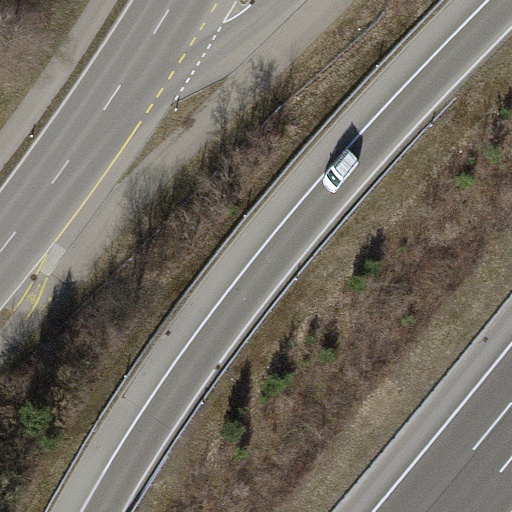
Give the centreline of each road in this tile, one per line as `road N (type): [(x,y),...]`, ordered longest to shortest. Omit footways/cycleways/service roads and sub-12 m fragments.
road 1 (motorway): [(511,4),(285,251),(208,350),(104,511)]
road 2 (primary): [(0,258),(119,95)]
road 3 (tertiary): [(119,95),(231,49),(285,0)]
